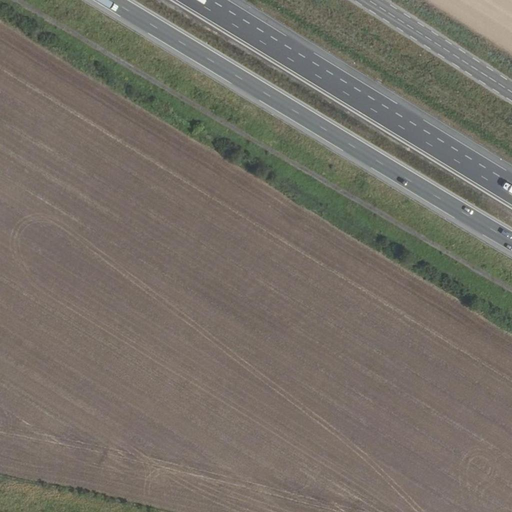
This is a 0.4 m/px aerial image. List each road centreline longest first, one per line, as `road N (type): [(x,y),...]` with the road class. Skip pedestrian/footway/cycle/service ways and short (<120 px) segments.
road 1 (track): [(18,0),(511,291)]
road 2 (trunk): [(110,0),(511,240)]
road 3 (trunk): [(511,192),(197,0)]
road 4 (tertiary): [(511,91),(369,0)]
